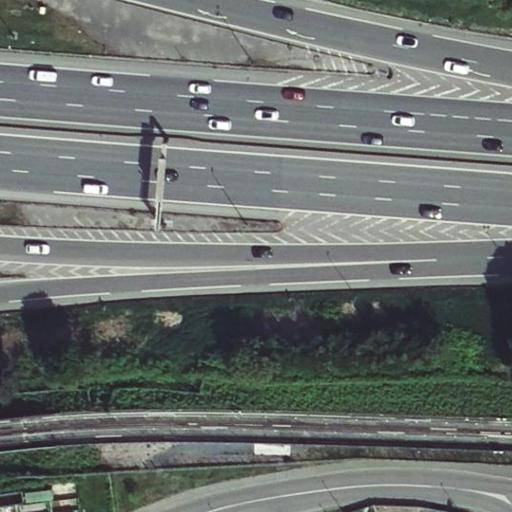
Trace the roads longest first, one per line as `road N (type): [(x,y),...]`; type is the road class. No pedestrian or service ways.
road 1 (motorway): [(511,129),(0,89)]
road 2 (motorway): [(0,160),(511,199)]
road 3 (motorway): [(0,292),(511,262)]
road 4 (motorway): [(0,248),(511,257)]
road 5 (motorway): [(511,67),(189,0)]
